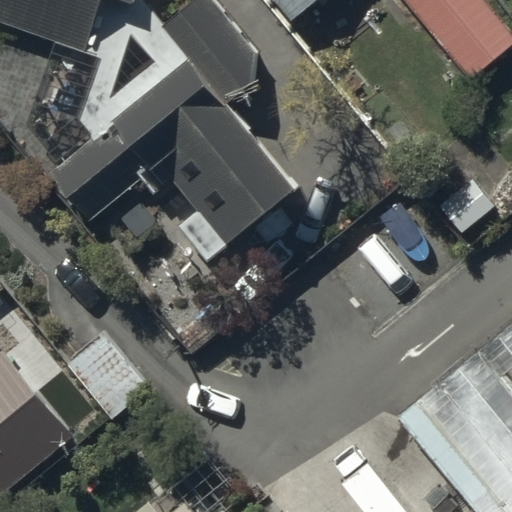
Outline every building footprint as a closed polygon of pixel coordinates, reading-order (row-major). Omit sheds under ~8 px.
[(295,187),(219,91),(264,55),(221,0),(188,0),(166,18),(152,0),(0,0),(0,20),(53,38),(23,132),(91,218),(144,176),(156,191),(174,177),(198,207),(179,222),(206,257),(295,187)] [(277,0),(290,16),(309,0),(277,0)] [(511,31),(486,0),(407,0),(470,76),(511,42),(511,31)] [(390,168),(302,242),(374,328),(463,253),(390,168)] [(511,511),(511,311),(387,414),(468,511),(466,511),(511,511)] [(153,388),(103,331),(69,360),(119,418),(153,388)] [(194,511),(184,499),(167,511),(161,511),(149,497),(131,511),(194,511)]
